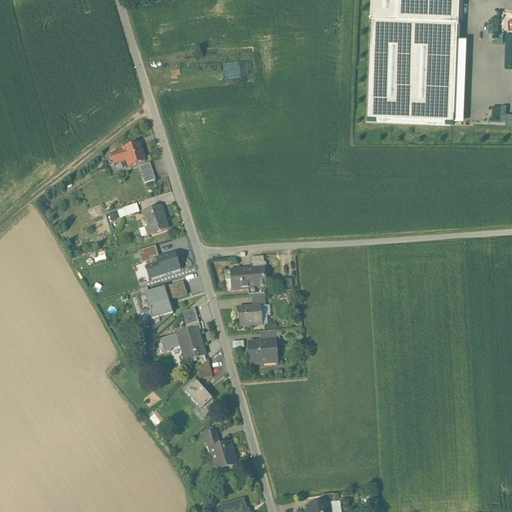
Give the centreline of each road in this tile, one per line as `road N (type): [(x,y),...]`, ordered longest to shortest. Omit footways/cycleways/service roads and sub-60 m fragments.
road 1 (residential): [(119,0),(272,511)]
road 2 (track): [(511,232),(198,254)]
road 3 (track): [(151,104),(0,225)]
